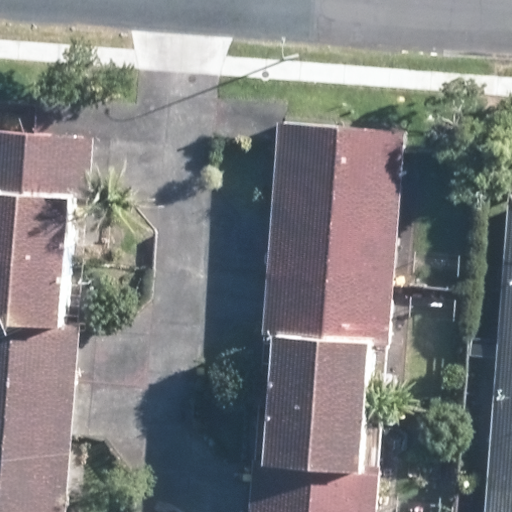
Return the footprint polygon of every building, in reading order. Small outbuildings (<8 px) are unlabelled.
[(278,273),(402,282),(414,123),(289,113),(287,137),(286,154),(278,273)] [(101,191),(105,127),(37,123),(0,119),(0,511),(75,511),(81,433),(89,334),(90,308),(82,307),(85,259),(90,191),(101,191)] [(397,338),(402,282),(278,273),(273,324),(296,326),(290,397),(383,405),(388,338),(397,338)] [(511,336),(509,336),(498,471),(511,471),(511,336)] [(380,455),(383,405),(290,397),(286,452),(264,450),(259,511),(385,511),(389,457),(380,455)] [(511,511),(511,471),(498,471),(496,475),(493,511),(511,511)]
